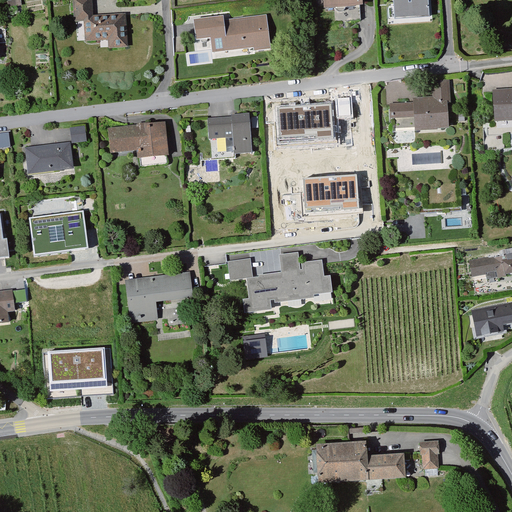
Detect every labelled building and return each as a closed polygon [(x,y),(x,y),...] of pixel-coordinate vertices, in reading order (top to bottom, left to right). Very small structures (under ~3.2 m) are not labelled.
[(89,0),(69,0),(70,26),(80,25),(80,44),(103,43),(103,52),(124,51),(122,17),(90,19),(89,0)] [(359,0),(320,0),(321,13),(360,10),(359,0)] [(424,0),(389,0),(391,24),(426,21),(424,0)] [(263,14),(191,24),(194,44),(208,42),(210,57),(268,48),(263,14)] [(508,92),(488,93),(489,130),(511,128),(511,80),(508,80),(508,92)] [(411,107),(387,108),(388,122),(410,121),(411,137),(448,135),(446,89),(428,90),(429,99),(411,100),(411,107)] [(331,105),(278,108),(280,141),(333,138),(331,105)] [(246,117),(204,120),(205,144),(226,143),(227,157),(249,156),(246,117)] [(81,129),(67,131),(70,147),(84,144),(81,129)] [(160,129),(104,133),(106,158),(134,156),(134,166),(163,163),(160,129)] [(66,144),(20,150),(24,177),(70,171),(66,144)] [(357,175),(304,178),(306,211),(359,208),(357,175)] [(456,183),(403,185),(404,197),(420,196),(421,213),(457,212),(456,183)] [(84,207),(29,216),(35,252),(90,243),(84,207)] [(0,217),(0,254),(13,252),(10,232),(3,234),(0,217)] [(499,260),(466,263),(468,278),(498,275),(498,283),(511,281),(511,251),(498,253),(499,260)] [(261,277),(248,279),(250,299),(244,300),(246,312),(270,309),(270,299),(275,299),(276,302),(313,297),(313,294),(332,291),(330,277),(324,278),(321,261),(298,264),(297,253),(280,256),(283,273),(260,276),(261,277)] [(189,274),(124,280),(128,327),(159,324),(157,305),(192,301),(189,274)] [(87,288),(49,291),(52,322),(90,319),(87,288)] [(9,295),(0,295),(0,328),(5,328),(4,315),(11,314),(9,295)] [(511,328),(509,306),(466,312),(470,342),(495,339),(494,332),(511,329),(511,328)] [(267,338),(244,340),(245,358),(268,357),(267,338)] [(104,345),(48,348),(50,381),(106,377),(104,345)] [(363,446),(313,448),(315,487),(404,483),(402,457),(364,459),(363,446)] [(436,452),(419,453),(420,473),(436,473),(436,452)]
